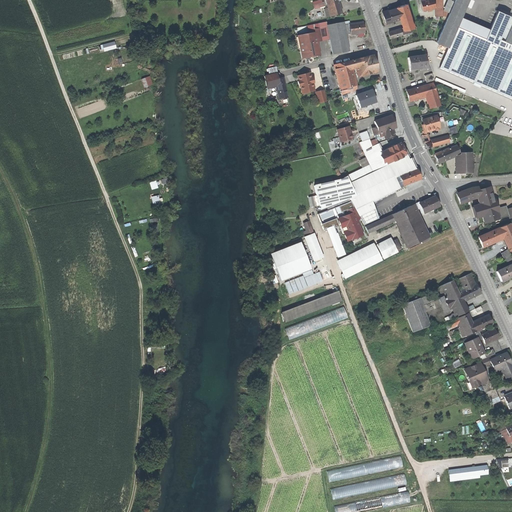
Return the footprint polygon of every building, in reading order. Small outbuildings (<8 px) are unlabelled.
[(314,0),(312,1),(313,8),(322,6),(320,0),(314,0)] [(324,0),(330,17),(341,14),(337,1),(341,0),(324,0)] [(433,0),(421,0),(424,10),(435,7),(433,0)] [(468,0),(453,0),(445,21),(437,40),(436,43),(448,48),(449,46),(511,72),(511,49),(498,44),(510,15),(497,10),(486,38),(457,26),(468,0)] [(404,29),(415,26),(408,3),(397,7),(400,18),(404,29)] [(397,7),(382,12),(385,22),(400,18),(397,7)] [(324,25),(330,54),(347,51),(342,22),(324,25)] [(349,24),(350,34),(361,33),(360,23),(349,24)] [(400,28),(389,31),(391,38),(402,35),(400,28)] [(295,35),(300,58),(317,54),(313,32),(295,35)] [(116,47),(114,40),(101,43),(103,51),(116,47)] [(511,101),(511,86),(499,81),(473,70),(474,66),(444,53),(438,67),(468,80),(494,91),(503,95),(502,97),(511,101)] [(338,64),(332,66),(339,91),(356,86),(352,69),(354,69),(357,79),(377,73),(372,55),(362,58),(349,61),(338,64)] [(407,71),(425,68),(423,55),(405,58),(407,71)] [(294,75),(298,94),(312,91),(308,72),(294,75)] [(283,78),(278,79),(276,73),(264,76),(267,88),(276,86),(279,100),(287,98),(283,78)] [(431,74),(424,76),(426,83),(433,81),(431,74)] [(141,77),(143,86),(152,84),(150,75),(141,77)] [(379,82),(371,85),(373,93),(381,90),(379,82)] [(432,82),(405,91),(408,103),(425,98),(428,110),(439,106),(435,94),(434,89),(432,82)] [(324,89),(315,91),(318,102),(326,100),(324,89)] [(355,95),(359,108),(374,103),(370,90),(355,95)] [(388,104),(375,107),(377,113),(390,110),(388,104)] [(391,115),(374,121),(379,136),(384,135),(386,139),(394,136),(391,129),(395,128),(391,115)] [(419,119),(422,132),(438,128),(435,115),(419,119)] [(454,124),(447,126),(450,135),(456,133),(454,124)] [(334,129),(339,144),(350,140),(345,126),(334,129)] [(429,140),(431,147),(448,142),(446,134),(429,140)] [(481,151),(480,171),(490,165),(498,178),(508,171),(500,159),(499,156),(497,153),(500,152),(493,139),(482,145),(484,149),(481,151)] [(455,145),(433,154),(437,165),(454,157),(455,174),(472,174),(472,153),(458,153),(455,145)] [(155,179),(149,180),(151,189),(157,187),(155,179)] [(471,188),(455,194),(460,205),(476,199),(478,205),(471,206),(475,219),(481,217),(483,224),(499,219),(497,213),(496,209),(493,200),(489,187),(482,189),(478,190),(477,187),(471,188)] [(150,196),(152,203),(159,202),(158,194),(150,196)] [(315,196),(308,198),(310,207),(317,205),(315,196)] [(417,204),(423,215),(439,207),(434,196),(417,204)] [(413,205),(390,215),(406,248),(429,237),(413,205)] [(505,206),(496,209),(499,219),(508,216),(506,210),(505,206)] [(359,219),(353,207),(345,210),(346,214),(336,219),(340,230),(345,228),(346,230),(342,232),(346,241),(351,240),(351,241),(363,236),(357,221),(359,219)] [(332,213),(321,218),(337,258),(345,255),(333,225),(337,224),(332,213)] [(390,215),(364,227),(367,233),(393,222),(390,215)] [(308,222),(303,224),(307,235),(313,233),(308,222)] [(498,228),(476,237),(481,248),(503,239),(508,250),(511,247),(511,232),(508,223),(503,226),(498,228)] [(313,234),(303,238),(313,262),(323,258),(313,234)] [(389,238),(375,245),(382,260),(397,253),(389,238)] [(299,242),(269,254),(279,281),(310,269),(299,242)] [(373,244),(335,262),(344,279),(381,261),(373,244)] [(504,259),(510,255),(506,248),(500,252),(504,259)] [(511,269),(510,265),(495,272),(500,283),(511,276),(511,269)] [(457,292),(462,301),(479,293),(470,274),(459,279),(464,289),(457,292)] [(451,280),(437,287),(442,297),(438,298),(445,313),(449,311),(452,319),(467,312),(451,280)] [(337,291),(280,313),(284,323),(341,301),(337,291)] [(425,312),(440,306),(435,292),(419,298),(425,312)] [(425,312),(419,298),(402,305),(412,332),(430,326),(425,312)] [(343,307),(284,329),(288,341),(347,318),(343,307)] [(466,314),(454,320),(461,337),(474,331),(466,314)] [(492,323),(488,315),(471,323),(475,333),(481,331),(480,328),(492,323)] [(493,328),(480,334),(485,345),(498,339),(493,328)] [(477,337),(462,343),(469,360),(484,354),(477,337)] [(511,368),(505,353),(489,360),(494,371),(501,368),(505,378),(511,374),(511,368)] [(452,369),(461,364),(458,358),(449,363),(452,369)] [(479,363),(464,370),(469,383),(472,382),(474,386),(481,383),(480,382),(486,379),(479,363)] [(490,381),(481,385),(484,392),(494,388),(490,381)] [(494,388),(484,392),(488,401),(497,397),(494,388)] [(511,393),(503,397),(509,409),(511,407),(511,393)] [(498,430),(505,446),(511,443),(504,427),(498,430)] [(399,456),(326,471),(329,483),(402,468),(399,456)] [(486,466),(448,470),(449,482),(479,478),(479,476),(487,475),(486,466)] [(404,474),(330,489),(332,500),(406,485),(404,474)] [(407,492),(334,506),(334,511),(365,511),(409,503),(407,492)]
